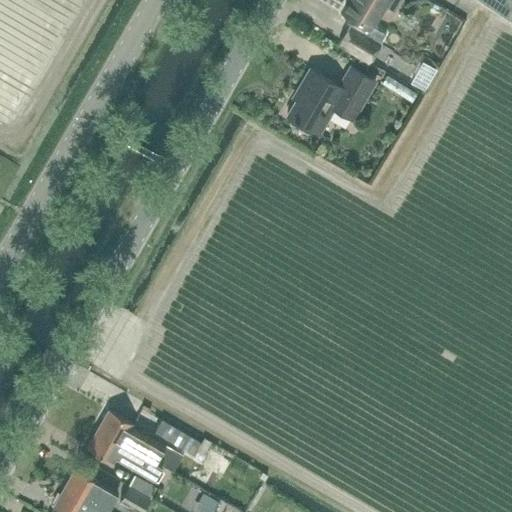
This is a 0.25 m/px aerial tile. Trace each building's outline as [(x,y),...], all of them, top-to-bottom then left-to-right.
[(372,24),(387,0),(351,0),(346,10),(362,19),(355,29),(349,26),(339,44),(369,62),(381,43),(380,42),(385,32),(372,24)] [(511,0),(485,0),(511,15),(511,0)] [(452,12),(446,23),(457,29),(463,18),(452,12)] [(354,121),(377,81),(349,65),(338,85),(310,68),(293,96),(295,98),(286,115),(322,134),(335,111),(354,121)] [(166,463),(165,464),(173,470),(182,455),(167,446),(168,445),(135,426),(136,425),(108,408),(98,427),(166,463)] [(201,442),(163,419),(158,428),(196,451),(201,442)] [(154,480),(165,464),(166,463),(98,427),(88,447),(113,461),(115,458),(154,480)] [(201,442),(196,451),(203,454),(210,441),(204,438),(201,442)] [(109,511),(121,492),(75,466),(64,486),(109,511)] [(225,468),(218,481),(228,486),(235,473),(225,468)] [(210,489),(217,476),(207,470),(200,483),(210,489)] [(130,483),(152,495),(157,487),(135,474),(130,483)] [(138,511),(142,511),(152,495),(130,483),(119,501),(138,511)] [(63,511),(108,511),(109,511),(64,486),(53,505),(63,511)] [(203,491),(193,507),(202,511),(210,511),(217,500),(203,491)]
